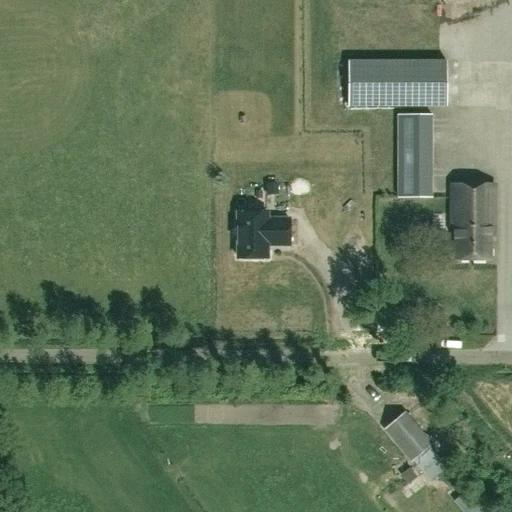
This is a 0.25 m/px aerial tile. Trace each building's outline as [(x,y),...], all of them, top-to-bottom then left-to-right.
[(446,61),(348,62),(349,110),(446,109),(446,61)] [(427,176),(394,176),(394,260),(427,260),(427,176)] [(493,240),(494,185),(451,185),(451,227),(455,227),(454,260),(489,261),(489,239),(493,240)] [(238,214),(238,259),(267,259),(267,242),(273,242),(273,245),(289,245),(289,220),(267,220),(267,214),(238,214)] [(391,334),(392,324),(378,323),(377,333),(391,334)] [(410,461),(426,448),(401,416),(384,429),(410,461)] [(486,511),(474,487),(459,495),(467,511),(486,511)]
